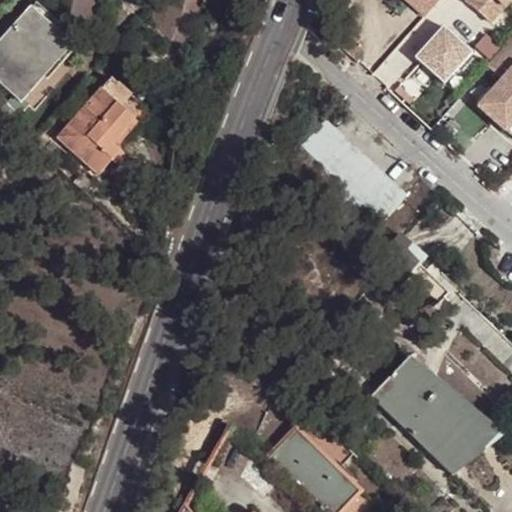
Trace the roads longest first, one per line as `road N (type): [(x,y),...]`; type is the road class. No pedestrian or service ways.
road 1 (secondary): [(107,511),(207,213),(292,0)]
road 2 (residential): [(511,227),(255,0)]
